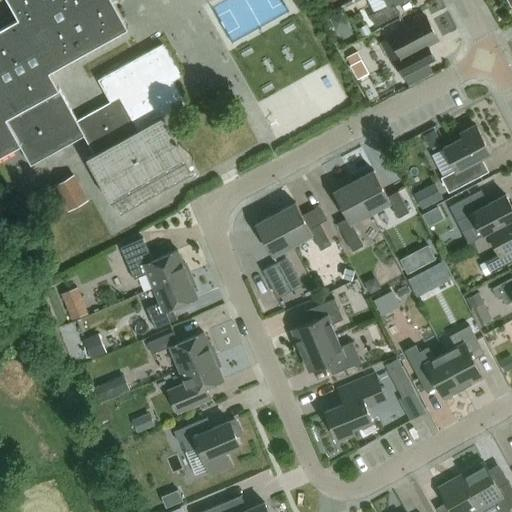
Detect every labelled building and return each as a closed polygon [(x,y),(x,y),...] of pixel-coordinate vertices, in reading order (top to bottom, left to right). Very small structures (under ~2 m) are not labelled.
[(129,27),(114,0),(9,0),(19,17),(0,27),(0,155),(21,144),(32,163),(84,134),(95,153),(87,157),(112,201),(113,200),(121,214),(194,173),(187,160),(188,159),(164,115),(185,103),(172,79),(180,74),(163,43),(99,77),(112,100),(77,119),(50,70),(129,27)] [(397,0),(368,0),(375,12),(370,14),(376,25),(401,12),(395,1),(397,0)] [(396,61),(404,75),(435,58),(428,44),(439,38),(426,15),(390,34),(402,57),(396,61)] [(357,51),(347,57),(361,82),(372,75),(357,51)] [(467,164),(491,151),(476,124),(460,132),(463,136),(443,146),(455,169),(442,177),(447,188),(472,175),(467,164)] [(424,135),(431,148),(442,142),(435,129),(424,135)] [(355,180),(371,211),(391,201),(399,217),(410,211),(399,190),(388,195),(374,169),(355,180)] [(75,173),(55,184),(69,210),(90,199),(75,173)] [(352,221),(371,211),(355,180),(335,190),(349,216),(338,222),(353,250),(364,245),(352,221)] [(444,198),(435,182),(415,193),(423,209),(444,198)] [(511,219),(511,204),(506,194),(482,207),(475,192),(450,205),(463,230),(478,222),(484,235),(489,232),(489,231),(511,219)] [(277,212),(283,225),(293,244),(313,233),(321,249),(332,243),(321,222),(318,224),(312,214),(305,218),(296,202),(277,212)] [(293,244),(283,225),(277,212),(257,223),(274,254),(293,244)] [(511,219),(489,231),(489,232),(501,253),(486,261),(491,272),(511,261),(511,250),(511,248),(511,247),(511,219)] [(155,287),(190,272),(186,261),(183,262),(178,249),(153,259),(144,237),(122,247),(135,278),(148,272),(155,287)] [(437,258),(430,245),(419,251),(426,264),(437,258)] [(436,280),(449,273),(442,260),(429,267),(436,280)] [(262,269),(277,298),(291,291),(276,262),(262,269)] [(352,279),(354,271),(346,269),(344,277),(352,279)] [(156,327),(178,318),(188,314),(183,303),(198,297),(192,283),(195,282),(190,272),(155,287),(159,297),(145,303),(156,327)] [(511,276),(492,287),(498,298),(503,295),(507,303),(511,300),(511,276)] [(381,287),(378,281),(373,279),(366,282),(371,292),(381,287)] [(74,317),(92,310),(81,283),(64,290),(74,317)] [(394,289),(374,299),(382,315),(401,305),(394,289)] [(479,293),(468,298),(474,309),(484,303),(479,293)] [(301,349),(337,334),(332,323),(344,318),(335,297),(313,307),(318,318),(292,328),(301,349)] [(445,352),(463,386),(483,375),(471,351),(481,346),(470,324),(450,335),(456,346),(445,352)] [(181,369),(216,354),(212,344),(210,345),(204,331),(179,341),(174,330),(148,341),(153,353),(171,345),(181,369)] [(337,334),(301,349),(310,370),(335,360),(340,371),(362,361),(353,341),(341,345),(337,334)] [(463,386),(445,352),(434,358),(428,348),(420,352),(416,344),(405,350),(420,378),(431,372),(443,396),(463,386)] [(199,389),(224,379),(218,365),(221,364),(216,354),(181,369),(186,381),(168,388),(178,411),(204,400),(199,389)] [(511,367),(511,362),(509,356),(500,361),(506,371),(511,367)] [(387,365),(405,398),(416,392),(398,359),(387,365)] [(344,403),(327,410),(339,439),(354,432),(352,427),(372,419),(367,406),(386,398),(375,372),(338,388),(344,403)] [(110,393),(129,388),(127,376),(107,381),(110,393)] [(138,431),(155,424),(150,412),(132,419),(138,431)] [(200,419),(175,430),(179,442),(183,440),(188,451),(199,446),(211,474),(233,465),(226,449),(240,443),(236,434),(240,433),(241,430),(237,421),(235,420),(231,421),(230,420),(205,430),(200,419)] [(498,511),(503,511),(510,508),(511,506),(511,485),(509,481),(499,487),(485,461),(462,474),(482,509),(493,503),(498,511)] [(476,511),(482,509),(462,474),(439,486),(447,501),(437,507),(439,511),(476,511)] [(184,500),(180,491),(165,497),(169,506),(184,500)] [(228,511),(224,501),(198,511),(269,511),(265,501),(239,511),(228,511)] [(186,511),(183,503),(162,511),(186,511)]
